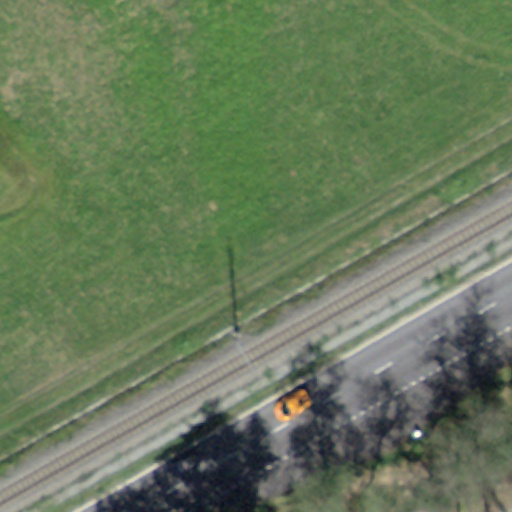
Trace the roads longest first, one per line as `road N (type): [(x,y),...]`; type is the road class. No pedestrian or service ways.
road 1 (track): [(511,126),(0,422)]
road 2 (primary): [(127,511),(511,290)]
